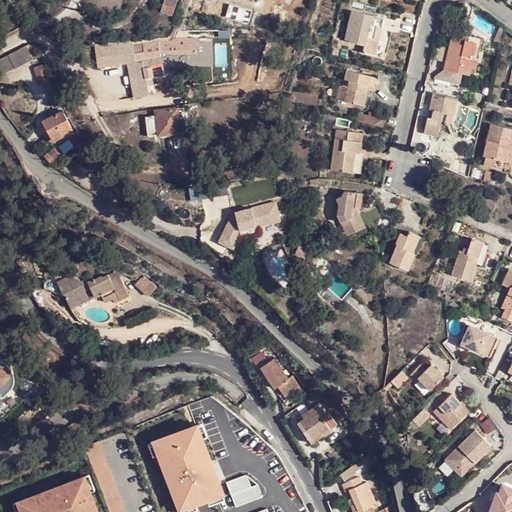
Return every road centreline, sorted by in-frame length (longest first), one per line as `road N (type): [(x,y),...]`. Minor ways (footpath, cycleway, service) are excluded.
road 1 (residential): [(403,511),(375,435),(233,287),(47,177),(0,118)]
road 2 (unclassified): [(322,511),(301,467),(229,365),(192,355),(132,370),(91,367),(51,337),(0,257)]
